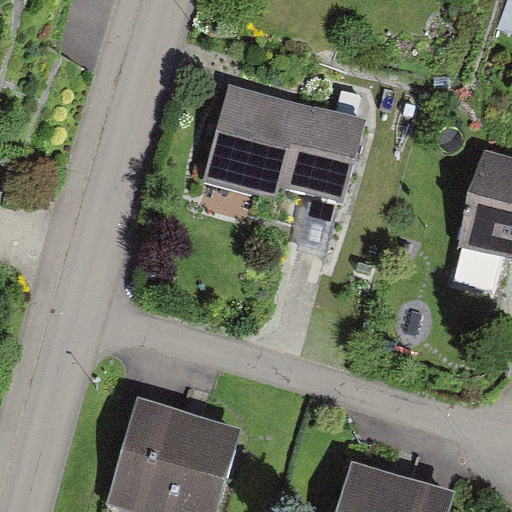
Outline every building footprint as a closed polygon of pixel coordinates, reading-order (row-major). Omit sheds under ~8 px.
[(346,207),(366,126),(231,92),(208,183),(280,201),(282,191),(346,207)] [(511,161),(484,155),(453,282),(492,292),(501,255),(511,257),(511,161)] [(336,213),(308,207),(298,252),(312,255),(325,258),(336,213)] [(140,511),(216,511),(241,429),(162,407),(139,400),(109,503),(140,511)] [(447,511),(453,493),(433,487),(352,464),(338,511),(447,511)]
